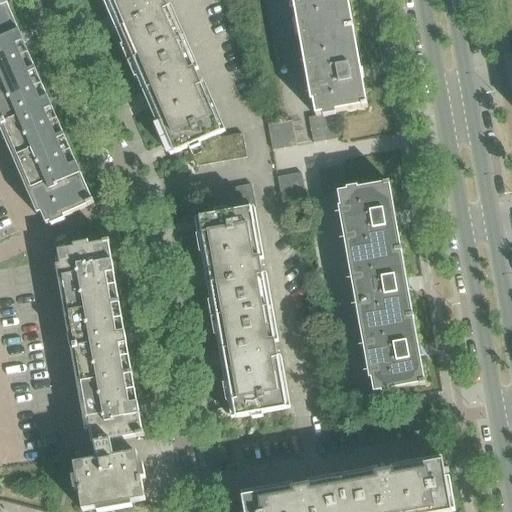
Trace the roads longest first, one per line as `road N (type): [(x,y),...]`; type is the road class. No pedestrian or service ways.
road 1 (residential): [(197,511),(139,205),(49,0)]
road 2 (tertiary): [(423,0),(511,484)]
road 3 (tertiary): [(511,330),(453,0)]
